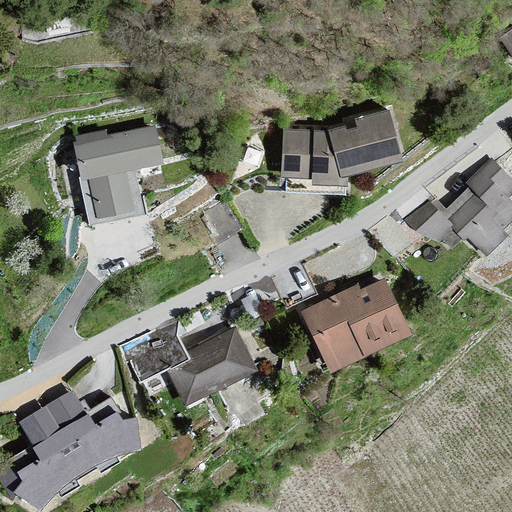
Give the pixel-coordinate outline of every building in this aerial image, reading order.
[(348,133),(346,128),(331,132),(285,131),(283,176),(314,177),(314,183),(347,184),(347,174),(401,159),(388,112),(359,120),(362,129),(348,133)] [(153,127),(75,143),(91,223),(146,212),(137,166),(160,161),(153,127)] [(417,229),(442,237),(451,246),(464,233),(485,254),(504,234),(499,229),(511,216),(511,203),(505,197),(511,189),(511,182),(491,162),(469,184),(472,188),(447,212),(434,199),(410,223),(417,229)] [(407,333),(383,282),(359,293),(357,288),(306,311),(331,368),(407,333)] [(171,324),(125,346),(142,381),(170,367),(187,403),(254,370),(234,329),(185,353),(171,324)] [(140,449),(135,419),(124,420),(112,399),(86,415),(72,393),(22,423),(35,446),(0,466),(0,476),(11,494),(41,508),(79,474),(110,461),(140,449)]
